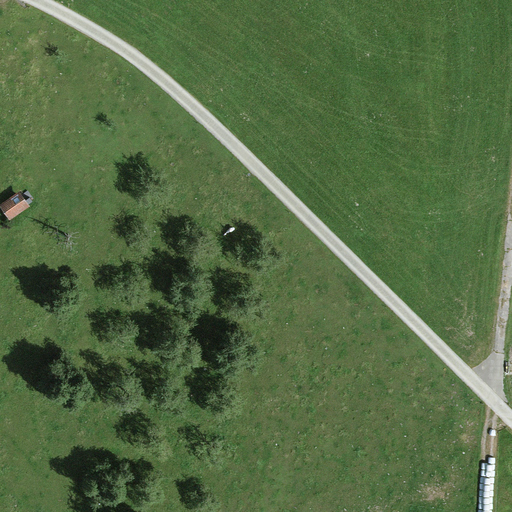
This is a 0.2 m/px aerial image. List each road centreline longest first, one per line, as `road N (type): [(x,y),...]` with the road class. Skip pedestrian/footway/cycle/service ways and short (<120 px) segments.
road 1 (track): [(511,419),(188,101),(131,54),(35,0)]
road 2 (track): [(494,401),(511,223)]
